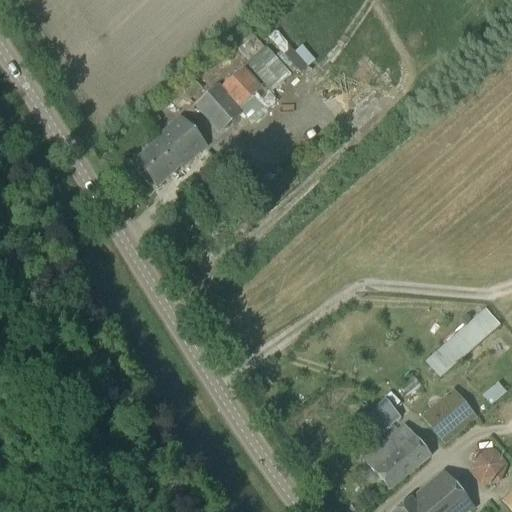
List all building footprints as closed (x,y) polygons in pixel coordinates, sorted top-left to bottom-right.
[(275,32),(268,38),(299,75),(315,62),(301,47),(294,54),(275,32)] [(271,94),(290,76),(267,50),(247,68),(271,94)] [(261,88),(241,66),(218,87),(217,86),(193,107),(218,134),(240,114),(237,110),(261,88)] [(154,128),(159,123),(155,119),(150,124),(154,128)] [(181,171),(204,150),(178,121),(155,142),(157,144),(134,164),(156,189),(179,169),(181,171)] [(205,220),(188,204),(181,211),(197,227),(205,220)] [(499,328),(484,312),(425,364),(439,381),(499,328)] [(491,406),(506,394),(498,385),(483,397),(491,406)] [(444,446),(475,420),(452,393),(421,419),(444,446)] [(364,419),(379,437),(399,420),(384,402),(364,419)] [(388,492),(429,459),(403,428),(363,461),(388,492)] [(479,488),(499,485),(506,467),(494,452),(474,454),(467,472),(479,488)] [(471,511),(472,511),(441,474),(395,511),(471,511)] [(509,511),(511,511),(511,492),(501,503),(509,511)]
